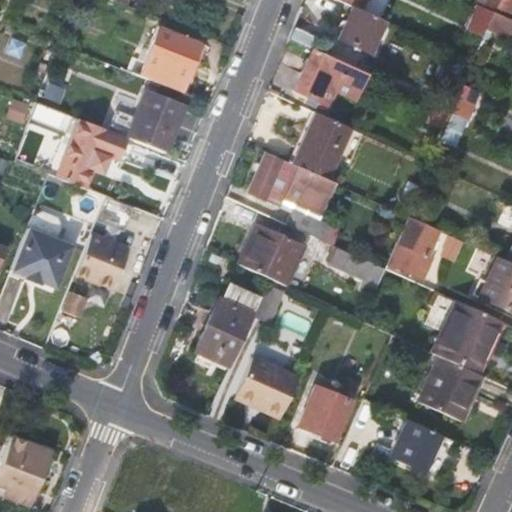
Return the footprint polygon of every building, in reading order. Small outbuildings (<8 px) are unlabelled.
[(511,0),(498,0),(495,8),(511,15),(511,12),(511,0)] [(382,21),(351,6),(336,41),(367,55),(382,21)] [(489,23),(493,12),(487,10),(483,20),(489,23)] [(130,72),(180,92),(199,44),(156,27),(141,63),(136,61),(130,72)] [(362,74),(311,51),(307,59),(304,58),(291,88),(322,104),(329,89),(350,99),(362,74)] [(145,92),(127,137),(133,139),(164,152),(182,106),(145,92)] [(348,127),(314,111),(290,162),(325,178),(348,127)] [(123,163),(133,139),(127,137),(81,119),(58,179),(85,189),(94,168),(104,171),(109,157),(123,163)] [(290,162),(265,151),(248,192),(280,206),(284,195),(321,212),(334,182),(325,178),(290,162)] [(23,165),(14,162),(6,159),(0,174),(0,187),(13,193),(23,165)] [(128,221),(133,208),(105,197),(99,211),(128,221)] [(292,208),(285,223),(314,236),(321,220),(292,208)] [(31,216),(9,270),(54,288),(71,246),(51,238),(55,226),(53,220),(37,213),(31,216)] [(437,230),(407,216),(396,242),(405,246),(402,253),(393,250),(388,263),(413,274),(422,255),(426,256),(437,230)] [(257,223),(239,264),(269,278),(284,285),(302,245),(257,223)] [(90,233),(74,275),(112,290),(128,248),(90,233)] [(461,241),(449,235),(446,242),(458,247),(461,241)] [(372,301),(385,268),(337,246),(329,263),(364,279),(357,294),(372,301)] [(433,259),(426,256),(422,255),(413,274),(424,279),(433,259)] [(511,311),(511,264),(506,261),(498,258),(487,281),(480,297),(511,311)] [(474,294),(480,297),(487,281),(481,279),(474,294)] [(194,348),(231,364),(261,296),(233,285),(226,301),(217,297),(194,348)] [(82,297),(71,293),(64,311),(75,315),(82,297)] [(476,372),(500,320),(456,300),(433,352),(439,355),(476,372)] [(462,420),(482,375),(476,372),(439,355),(418,401),(462,420)] [(233,398),(279,419),(298,376),(253,356),(233,398)] [(331,440),(348,401),(313,385),(295,425),(331,440)] [(426,470),(441,435),(407,420),(391,455),(426,470)] [(0,493),(30,506),(51,453),(11,437),(0,464),(0,493)]
